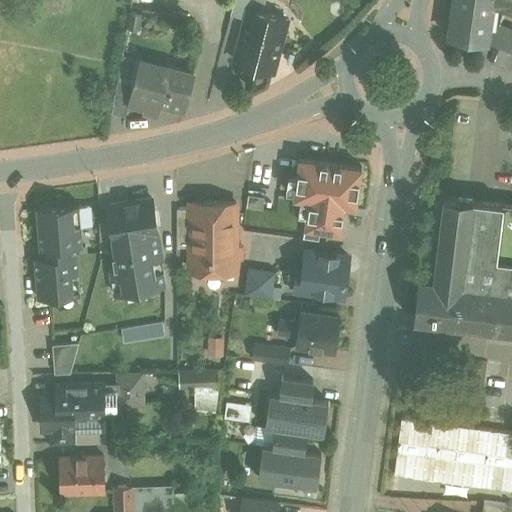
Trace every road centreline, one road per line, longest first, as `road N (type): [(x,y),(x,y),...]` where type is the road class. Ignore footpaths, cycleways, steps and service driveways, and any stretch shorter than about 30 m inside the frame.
road 1 (tertiary): [(349,511),(398,173),(398,119)]
road 2 (tertiary): [(2,173),(213,137),(346,85)]
road 3 (residential): [(2,173),(22,511)]
